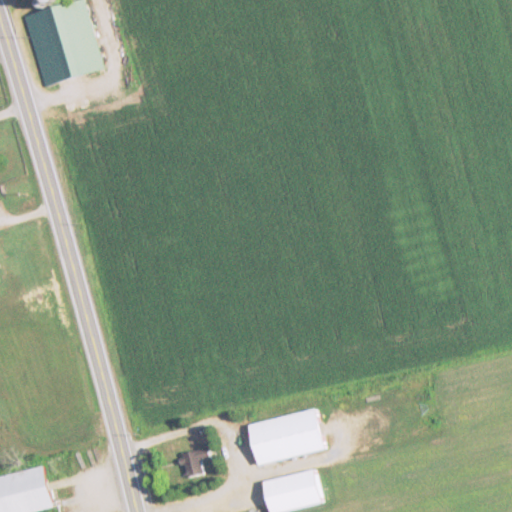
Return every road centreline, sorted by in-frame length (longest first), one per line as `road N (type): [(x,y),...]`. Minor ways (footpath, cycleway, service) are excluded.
road 1 (secondary): [(134,511),(48,177),(0,27)]
road 2 (track): [(25,106),(114,76),(96,0)]
